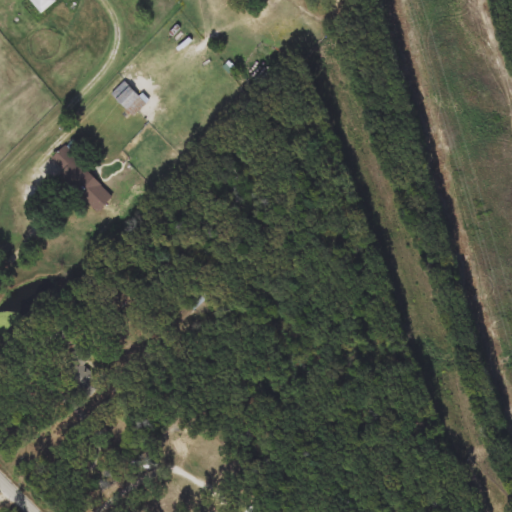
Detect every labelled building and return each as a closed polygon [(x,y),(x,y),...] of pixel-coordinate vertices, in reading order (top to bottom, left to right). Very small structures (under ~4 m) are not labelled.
[(58,0),(42,13),(30,0),(58,0)] [(112,95),(125,82),(147,104),(135,117),(112,95)] [(114,198),(97,213),(50,160),(67,145),(114,198)] [(177,315),(200,291),(207,298),(183,321),(177,315)] [(61,369),(85,346),(95,355),(85,365),(103,383),(89,397),(61,369)]
